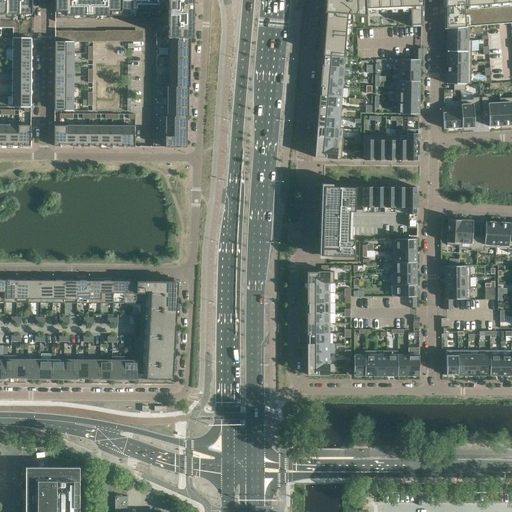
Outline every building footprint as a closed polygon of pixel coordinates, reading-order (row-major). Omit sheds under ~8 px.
[(0,0),(0,4),(20,5),(20,13),(20,15),(32,15),(31,0),(0,0)] [(55,0),(55,8),(121,9),(167,9),(167,36),(193,37),(192,0),(55,0)] [(326,13),(323,55),(344,56),(347,9),(365,9),(409,6),(410,26),(422,26),(422,0),(324,0),(324,5),(323,5),(323,11),(324,11),(324,13),(326,13)] [(445,6),(445,28),(447,28),(469,26),(504,23),(510,23),(511,22),(511,0),(444,0),(445,5),(445,6)] [(469,40),(469,26),(447,28),(447,40),(471,40),(469,40)] [(167,36),(167,37),(169,37),(169,46),(190,47),(190,37),(191,37),(193,37),(167,36)] [(31,49),(31,38),(13,37),(13,49),(31,49)] [(471,51),(471,40),(447,40),(447,51),(471,51)] [(74,41),(55,41),(55,53),(74,53),(74,41)] [(190,47),(169,46),(169,56),(190,57),(190,47)] [(419,70),(419,60),(421,60),(421,48),(414,48),(414,59),(400,59),(400,70),(419,70)] [(31,61),(31,49),(13,49),(12,61),(31,61)] [(471,62),(471,51),(447,51),(447,61),(471,62)] [(74,53),(55,53),(55,64),(74,64),(74,53)] [(323,55),(322,65),(344,67),(345,57),(344,56),(323,55)] [(190,57),(169,56),(168,66),(190,67),(190,57)] [(31,72),(31,61),(12,61),(12,72),(31,72)] [(471,73),(471,62),(447,61),(446,72),(471,73)] [(74,64),(55,64),(55,76),(73,76),(74,64)] [(343,77),(344,67),(322,65),(321,75),(343,77)] [(190,67),(168,66),(168,76),(190,77),(190,67)] [(419,81),(419,70),(400,70),(399,80),(395,80),(395,81),(419,81)] [(31,84),(31,72),(12,72),(12,83),(31,84)] [(471,84),(471,73),(446,72),(446,84),(471,84)] [(342,87),(343,77),(321,75),(320,86),(342,87)] [(73,76),(55,76),(54,87),(73,87),(73,76)] [(168,86),(167,86),(190,87),(190,77),(168,76),(168,86)] [(418,92),(419,81),(395,81),(394,91),(418,92)] [(31,95),(31,84),(12,83),(12,95),(31,95)] [(190,87),(167,86),(167,96),(188,97),(189,87),(190,87)] [(341,98),(342,87),(320,86),(319,96),(341,98)] [(73,87),(54,87),(54,99),(73,99),(73,87)] [(418,103),(418,92),(394,91),(394,102),(418,103)] [(31,107),(31,95),(12,95),(12,107),(24,107),(29,107),(31,107)] [(511,95),(511,97),(500,98),(501,126),(511,125),(511,95)] [(188,97),(167,96),(167,106),(188,107),(188,97)] [(340,108),(341,98),(319,96),(318,106),(340,108)] [(480,111),(479,97),(472,97),(473,99),(461,100),(462,127),(474,127),(474,111),(480,111)] [(488,97),(481,97),(482,111),(488,111),(489,126),(501,126),(500,98),(499,98),(500,103),(488,103),(488,97)] [(73,99),(54,99),(54,110),(66,111),(73,111),(73,99)] [(462,127),(461,100),(460,100),(461,107),(443,108),(444,128),(462,127)] [(399,102),(399,114),(418,114),(418,103),(399,102)] [(167,116),(165,116),(188,117),(188,107),(167,106),(167,116)] [(340,118),(340,108),(318,106),(318,116),(340,118)] [(188,117),(165,116),(165,126),(187,126),(187,117),(188,117)] [(339,128),(340,118),(318,116),(317,126),(344,128),(339,128)] [(19,146),(19,125),(7,125),(7,146),(8,146),(8,144),(13,144),(13,146),(19,146)] [(30,146),(31,125),(19,125),(19,146),(19,144),(24,144),(24,146),(30,146)] [(66,125),(54,125),(54,146),(60,146),(60,144),(66,144),(66,125)] [(77,125),(66,125),(66,144),(72,144),(72,146),(77,146),(77,125)] [(89,126),(77,125),(77,146),(78,146),(78,144),(83,144),(83,146),(89,146),(89,126)] [(100,126),(89,126),(89,146),(89,144),(94,144),(94,146),(100,146),(100,126)] [(112,126),(100,126),(100,146),(101,146),(101,144),(106,144),(106,146),(111,146),(112,126)] [(123,126),(112,126),(111,146),(112,146),(112,144),(117,144),(117,147),(123,147),(123,126)] [(135,126),(123,126),(123,147),(124,147),(124,144),(129,145),(129,147),(135,147),(135,126)] [(187,126),(165,126),(165,136),(187,137),(187,126)] [(343,139),(344,128),(317,126),(316,136),(343,139)] [(418,129),(407,129),(407,134),(407,160),(418,160),(418,154),(419,141),(418,141),(418,129)] [(407,160),(407,134),(407,135),(396,135),(396,160),(407,160)] [(374,159),(375,135),(363,135),(363,159),(374,159)] [(385,159),(385,135),(375,135),(374,159),(385,159)] [(396,160),(396,135),(385,135),(385,159),(396,160)] [(187,137),(165,136),(165,147),(187,147),(187,137)] [(342,149),(343,139),(316,136),(315,147),(342,149)] [(341,159),(342,149),(315,147),(314,157),(336,159),(341,159)] [(324,186),(321,255),(330,255),(353,256),(353,239),(351,239),(348,239),(349,218),(349,211),(352,211),(354,211),(355,202),(355,187),(346,186),(340,186),(332,186),(324,186)] [(362,190),(358,190),(358,195),(362,195),(362,200),(362,202),(362,206),(373,206),(373,200),(374,187),(362,187),(362,190)] [(384,187),(374,187),(373,200),(373,206),(384,206),(384,200),(384,187)] [(395,187),(384,187),(384,200),(384,206),(395,207),(395,200),(395,187)] [(406,187),(395,187),(395,200),(395,207),(405,207),(405,213),(406,213),(406,200),(406,187)] [(417,187),(406,187),(406,200),(406,213),(408,213),(417,213),(417,206),(417,200),(417,193),(417,187)] [(459,248),(461,220),(448,219),(448,225),(441,225),(440,239),(447,239),(446,244),(458,245),(458,248),(459,248)] [(477,251),(478,237),(472,236),(473,221),(461,220),(459,248),(470,248),(470,250),(477,251)] [(496,247),(498,222),(485,221),(484,237),(478,237),(477,251),(484,251),(484,247),(496,247)] [(511,252),(511,238),(509,238),(510,223),(498,222),(496,247),(508,248),(508,252),(511,252)] [(415,250),(415,238),(391,239),(391,250),(415,250)] [(416,262),(415,250),(391,250),(391,262),(416,262)] [(416,273),(416,262),(391,262),(391,273),(416,273)] [(470,277),(470,265),(465,265),(445,266),(445,277),(470,277)] [(334,282),(334,272),(321,272),(307,272),(307,282),(334,282)] [(416,284),(416,273),(391,273),(392,285),(416,284)] [(470,287),(470,277),(445,277),(445,288),(470,287)] [(4,302),(16,302),(16,280),(11,280),(11,279),(7,279),(7,280),(4,280),(4,302)] [(16,302),(28,302),(28,280),(26,280),(26,279),(21,279),(21,280),(16,280),(16,302)] [(28,302),(40,302),(40,280),(35,280),(35,279),(31,279),(31,280),(28,280),(28,302)] [(40,302),(52,303),(52,280),(50,280),(50,279),(45,279),(45,280),(40,280),(40,302)] [(52,303),(64,303),(64,280),(60,280),(60,279),(55,279),(55,280),(52,280),(52,303)] [(64,303),(76,303),(77,280),(74,280),(74,279),(70,279),(69,280),(64,280),(64,303)] [(76,303),(88,303),(88,280),(84,280),(84,279),(79,279),(79,280),(77,280),(76,303)] [(100,303),(100,280),(88,280),(88,303),(100,303)] [(100,303),(112,303),(112,280),(100,280),(100,303)] [(112,303),(124,303),(124,281),(122,281),(122,280),(117,280),(112,280),(112,303)] [(136,303),(136,281),(132,281),(132,280),(127,280),(127,281),(124,281),(124,303),(136,303)] [(173,379),(178,291),(177,291),(177,282),(167,282),(167,281),(136,281),(136,303),(141,303),(139,336),(139,347),(138,360),(136,360),(136,379),(173,379)] [(334,283),(334,282),(307,282),(307,292),(329,292),(329,283),(334,283)] [(416,307),(416,284),(392,285),(392,297),(408,296),(408,307),(416,307)] [(470,299),(470,287),(445,288),(446,298),(444,298),(444,309),(452,309),(452,299),(470,299)] [(329,303),(329,292),(307,292),(307,303),(329,303)] [(329,313),(329,303),(307,303),(307,313),(329,313)] [(329,323),(329,313),(307,313),(307,323),(329,323)] [(329,333),(329,323),(307,323),(307,333),(329,333)] [(329,343),(329,333),(307,333),(307,343),(329,343)] [(329,354),(329,343),(307,343),(307,354),(329,354)] [(419,347),(408,347),(408,355),(408,375),(419,375),(419,355),(419,347)] [(365,375),(365,350),(364,350),(364,355),(353,355),(353,375),(354,375),(365,375)] [(376,375),(376,350),(365,350),(365,375),(376,375)] [(386,375),(386,350),(376,350),(376,375),(386,375)] [(397,375),(397,350),(386,350),(386,375),(397,375)] [(408,375),(408,355),(398,355),(398,350),(397,350),(397,375),(408,375)] [(457,374),(457,350),(446,350),(446,366),(442,366),(442,374),(457,374)] [(468,374),(468,350),(457,350),(457,374),(468,374)] [(479,374),(479,350),(468,350),(468,374),(479,374)] [(490,374),(490,350),(479,350),(479,374),(490,374)] [(500,374),(500,350),(490,350),(490,374),(500,374)] [(511,374),(511,350),(500,350),(500,374),(511,374)] [(329,364),(329,354),(307,354),(307,364),(329,364)] [(3,378),(8,378),(8,379),(13,379),(13,378),(16,378),(16,359),(16,355),(3,355),(3,378)] [(111,379),(124,379),(124,360),(124,356),(111,356),(111,360),(111,379)] [(16,378),(18,378),(18,379),(23,379),(23,378),(27,378),(28,359),(16,359),(16,378)] [(27,378),(39,378),(40,359),(28,359),(27,378)] [(39,378),(51,378),(52,359),(40,359),(39,378)] [(51,378),(63,378),(64,360),(52,359),(51,378)] [(63,378),(75,378),(76,360),(64,360),(63,378)] [(75,378),(80,378),(80,379),(85,379),(85,378),(88,378),(88,360),(76,360),(75,378)] [(88,378),(90,378),(90,379),(95,379),(95,378),(99,378),(99,360),(88,360),(88,378)] [(111,379),(111,360),(99,360),(99,378),(111,379)] [(124,379),(136,379),(136,360),(124,360),(124,379)] [(329,375),(329,364),(307,364),(307,375),(329,375)] [(79,511),(80,467),(26,467),(25,511),(79,511)] [(115,496),(115,511),(121,511),(121,508),(127,508),(127,496),(126,496),(115,496)]
